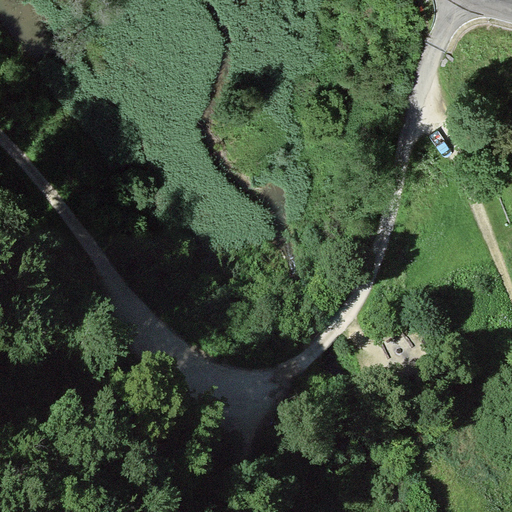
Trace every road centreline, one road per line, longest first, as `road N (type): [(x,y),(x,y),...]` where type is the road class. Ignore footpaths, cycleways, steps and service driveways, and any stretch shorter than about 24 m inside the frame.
road 1 (track): [(428,103),(371,274),(347,313),(310,355),(232,394)]
road 2 (track): [(232,394),(166,347),(0,138)]
road 3 (track): [(428,103),(464,158),(495,240)]
road 4 (track): [(232,394),(197,420),(193,437),(207,511)]
